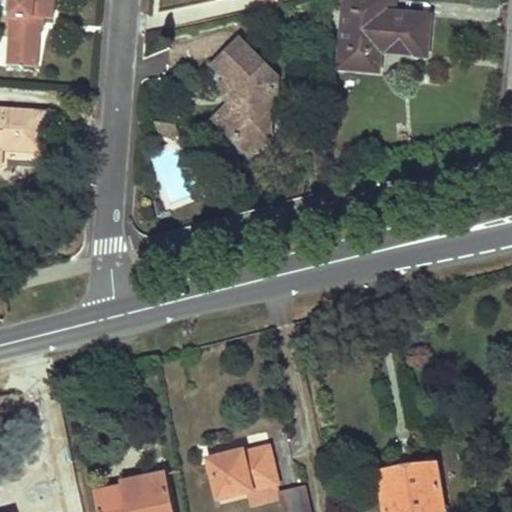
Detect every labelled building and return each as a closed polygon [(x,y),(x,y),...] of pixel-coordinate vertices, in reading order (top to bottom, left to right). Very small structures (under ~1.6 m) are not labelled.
[(9,0),(8,14),(12,15),(9,63),(36,66),(39,19),(52,19),(53,0),(9,0)] [(391,0),(345,0),(339,68),(370,70),(372,49),(425,55),(429,14),(391,11),(391,0)] [(245,18),(233,21),(243,34),(246,31),(251,25),(245,18)] [(280,73),(246,31),(243,34),(215,58),(227,74),(237,86),(230,91),(229,102),(230,131),(248,152),(267,136),(271,110),(279,103),(279,91),(272,80),(280,73)] [(279,91),(280,73),(272,80),(279,91)] [(237,86),(227,74),(220,79),(229,102),(230,91),(237,86)] [(229,102),(215,112),(230,131),(229,102)] [(41,151),(44,113),(0,109),(0,158),(1,145),(8,145),(8,149),(41,151)] [(184,123),(155,119),(152,138),(181,142),(184,123)] [(244,449),(208,458),(218,498),(248,491),(276,485),(269,447),(245,453),(244,449)] [(434,455),(378,465),(379,473),(435,463),(434,455)] [(443,511),(435,463),(379,473),(385,511),(443,511)] [(171,511),(162,472),(122,481),(125,492),(129,511),(171,511)] [(252,506),(280,500),(279,494),(276,485),(248,491),(252,506)] [(311,511),(305,487),(279,494),(282,511),(311,511)] [(129,511),(125,492),(94,499),(97,511),(129,511)]
